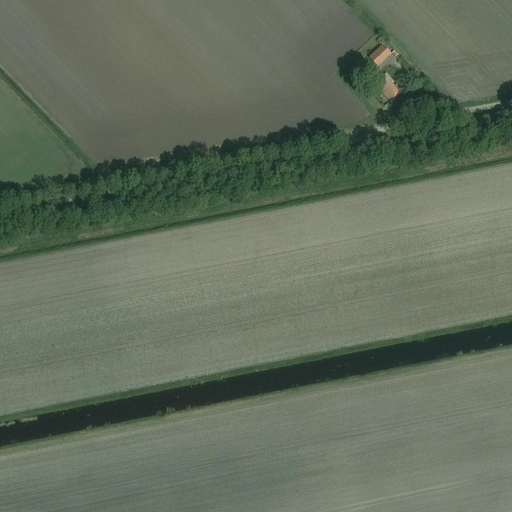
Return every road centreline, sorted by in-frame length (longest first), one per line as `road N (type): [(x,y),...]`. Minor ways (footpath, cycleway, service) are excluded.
road 1 (track): [(0,215),(356,147),(373,132)]
road 2 (unclassified): [(373,132),(511,105)]
